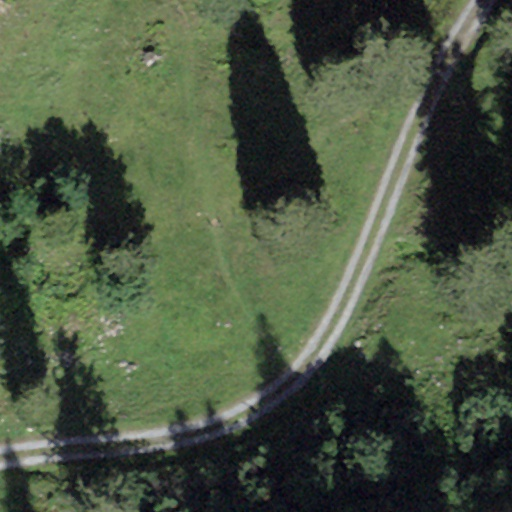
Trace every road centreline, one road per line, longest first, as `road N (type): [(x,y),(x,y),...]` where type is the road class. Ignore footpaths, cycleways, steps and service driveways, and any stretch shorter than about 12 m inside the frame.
road 1 (track): [(501,0),(299,395)]
road 2 (track): [(299,395),(231,432),(149,447),(38,452),(0,464)]
